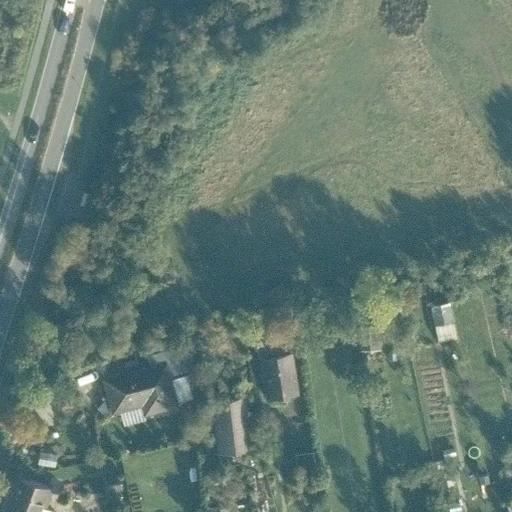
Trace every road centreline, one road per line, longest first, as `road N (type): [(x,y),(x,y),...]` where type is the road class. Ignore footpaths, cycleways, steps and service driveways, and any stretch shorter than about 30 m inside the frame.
road 1 (primary): [(0,318),(47,175),(90,0)]
road 2 (primary): [(71,0),(0,235)]
